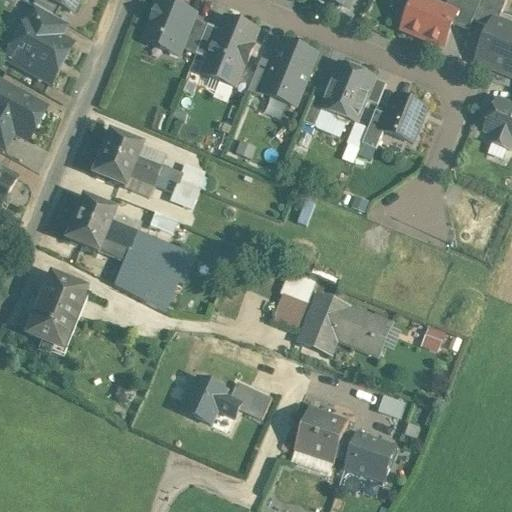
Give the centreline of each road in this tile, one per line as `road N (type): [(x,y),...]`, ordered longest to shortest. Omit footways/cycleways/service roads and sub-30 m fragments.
road 1 (residential): [(244,0),(464,92),(420,212)]
road 2 (residential): [(0,301),(131,0)]
